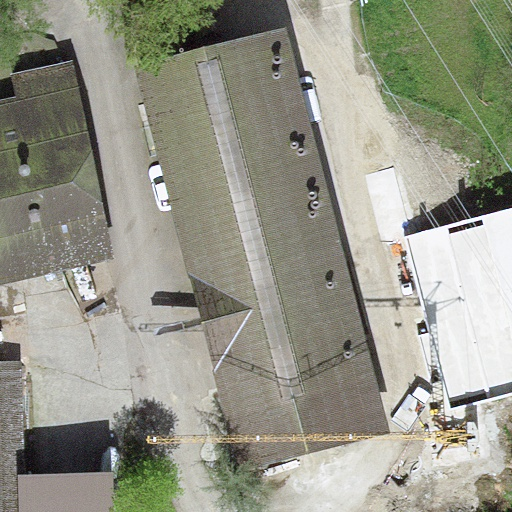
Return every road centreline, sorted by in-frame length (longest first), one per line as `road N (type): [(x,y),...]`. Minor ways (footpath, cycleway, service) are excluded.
road 1 (track): [(277,0),(310,49),(347,171),(381,356),(383,433),(363,472),(317,511)]
road 2 (track): [(218,511),(188,451),(80,0)]
